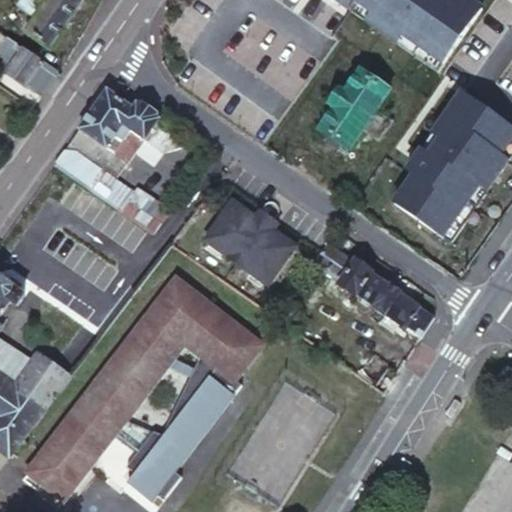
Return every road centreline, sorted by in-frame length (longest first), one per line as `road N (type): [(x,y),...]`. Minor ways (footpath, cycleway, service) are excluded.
road 1 (residential): [(99,49),(479,310)]
road 2 (residential): [(345,511),(479,310)]
road 3 (secondary): [(99,49),(0,189)]
